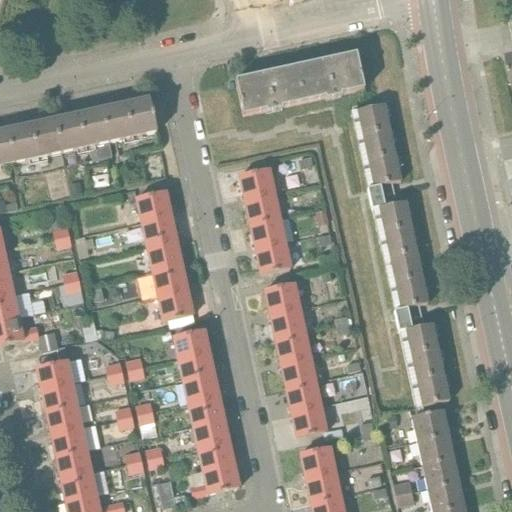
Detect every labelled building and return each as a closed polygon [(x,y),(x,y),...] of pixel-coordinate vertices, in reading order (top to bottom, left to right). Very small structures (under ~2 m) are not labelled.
[(325,104),(334,102),(341,101),(340,98),(363,93),(356,58),(295,71),(303,106),(325,101),(325,104)] [(281,111),(303,106),(295,71),(234,84),(242,119),(265,114),(266,117),(273,115),(282,113),(281,111)] [(108,146),(132,141),(156,136),(152,120),(149,103),(101,113),(105,130),(108,146)] [(361,140),(388,134),(383,109),(356,114),(361,140)] [(61,157),(85,152),(108,146),(105,130),(101,113),(54,124),(57,140),(61,157)] [(37,162),(61,157),(57,140),(54,124),(6,134),(10,150),(13,167),(37,162)] [(0,169),(13,167),(10,150),(6,134),(0,135),(0,169)] [(367,165),(394,159),(388,134),(361,140),(367,165)] [(369,202),(381,199),(379,189),(400,185),(394,159),(367,165),(373,191),(366,192),(369,202)] [(244,204),(274,198),(268,173),(238,179),(244,204)] [(139,227),(170,220),(164,196),(134,202),(139,227)] [(249,229),(279,223),(288,220),(287,216),(278,218),(274,198),(244,204),(249,229)] [(383,237),(410,231),(404,206),(384,210),(381,199),(369,202),(371,213),(378,212),(383,237)] [(0,215),(17,212),(16,205),(5,207),(4,202),(0,203),(0,215)] [(54,244),(68,241),(66,231),(63,232),(59,213),(47,215),(54,244)] [(145,252),(175,245),(170,220),(139,227),(145,252)] [(254,254),(285,247),(279,223),(249,229),(254,254)] [(388,262),(415,257),(410,231),(383,237),(388,262)] [(56,254),(71,250),(68,241),(54,244),(56,254)] [(150,276),(181,270),(175,245),(145,252),(150,276)] [(285,247),(254,254),(260,278),(290,272),(285,247)] [(0,278),(8,277),(3,254),(0,255),(0,278)] [(320,271),(337,267),(335,257),(317,261),(320,271)] [(394,288),(421,282),(415,257),(388,262),(394,288)] [(156,301),(187,294),(181,270),(150,276),(156,301)] [(318,286),(330,283),(328,274),(316,278),(318,286)] [(64,288),(78,285),(76,276),(62,279),(64,288)] [(0,302),(13,299),(8,277),(0,278),(0,302)] [(395,325),(408,322),(406,312),(426,307),(421,282),(394,288),(399,313),(393,315),(395,325)] [(66,298),(80,295),(78,285),(64,288),(66,298)] [(269,319),(298,312),(293,288),(264,294),(269,319)] [(187,294),(156,301),(161,326),(192,319),(187,294)] [(0,325),(18,322),(13,299),(0,302),(0,325)] [(274,343),(303,337),(298,312),(269,319),(274,343)] [(86,345),(97,343),(91,318),(80,321),(86,345)] [(335,330),(348,328),(346,320),(333,322),(335,330)] [(18,322),(0,325),(0,349),(38,341),(38,340),(36,331),(21,334),(18,322)] [(409,360),(437,354),(431,328),(411,333),(408,322),(395,325),(398,335),(404,334),(409,360)] [(336,339),(349,336),(348,328),(335,330),(336,339)] [(177,364),(208,357),(203,334),(172,341),(177,364)] [(280,368),(309,362),(303,337),(274,343),(280,368)] [(414,385),(442,379),(437,354),(409,360),(414,385)] [(182,386),(213,379),(208,357),(177,364),(182,386)] [(127,375),(142,372),(140,362),(125,366),(127,375)] [(285,393),(314,386),(309,362),(280,368),(285,393)] [(40,394),(72,387),(67,365),(35,371),(40,394)] [(347,377),(359,374),(357,365),(345,368),(347,377)] [(106,380),(121,376),(119,367),(104,370),(106,380)] [(129,385),(144,382),(142,372),(127,375),(129,385)] [(109,389),(123,386),(121,376),(106,380),(109,389)] [(187,408),(218,401),(213,379),(182,386),(187,408)] [(442,379),(414,385),(420,411),(448,405),(442,379)] [(291,417),(320,411),(314,386),(285,393),(291,417)] [(45,416),(77,409),(72,387),(40,394),(45,416)] [(192,431),(223,424),(218,401),(187,408),(192,431)] [(137,420),(152,416),(149,406),(135,410),(137,420)] [(50,439),(81,432),(77,409),(45,416),(50,439)] [(116,424),(131,421),(129,411),(114,415),(116,424)] [(320,411),(291,417),(296,442),(321,436),(323,444),(342,440),(341,432),(325,436),(320,411)] [(415,445),(447,438),(442,414),(410,421),(415,445)] [(139,429),(154,426),(152,416),(137,420),(139,429)] [(119,434),(133,430),(131,421),(116,424),(119,434)] [(197,454),(228,447),(223,424),(192,431),(197,454)] [(360,437),(372,433),(370,425),(357,428),(360,437)] [(55,461),(86,454),(81,432),(50,439),(55,461)] [(362,445),(374,442),(372,433),(360,437),(362,445)] [(420,470),(453,462),(447,438),(415,445),(420,470)] [(202,476),(233,469),(228,447),(197,454),(202,476)] [(147,464),(161,461),(159,451),(145,454),(147,464)] [(305,482),(334,476),(328,451),(299,457),(305,482)] [(60,484),(91,477),(86,454),(55,461),(60,484)] [(126,469),(141,465),(139,455),(124,459),(126,469)] [(149,474),(164,470),(161,461),(147,464),(149,474)] [(426,494),(458,487),(453,462),(420,470),(426,494)] [(128,478),(143,475),(141,465),(126,469),(128,478)] [(233,469),(202,476),(205,488),(189,491),(192,502),(238,491),(233,469)] [(310,507),(339,500),(334,476),(305,482),(310,507)] [(65,506),(96,499),(91,477),(60,484),(65,506)] [(368,491),(380,489),(378,479),(366,482),(368,491)] [(394,500),(411,497),(409,485),(392,489),(394,500)] [(429,511),(457,511),(463,511),(458,487),(426,494),(429,511)] [(397,511),(414,508),(411,497),(394,500),(397,511)] [(96,499),(65,506),(65,511),(114,511),(113,508),(99,511),(96,499)] [(311,511),(341,511),(339,500),(310,507),(311,511)]
